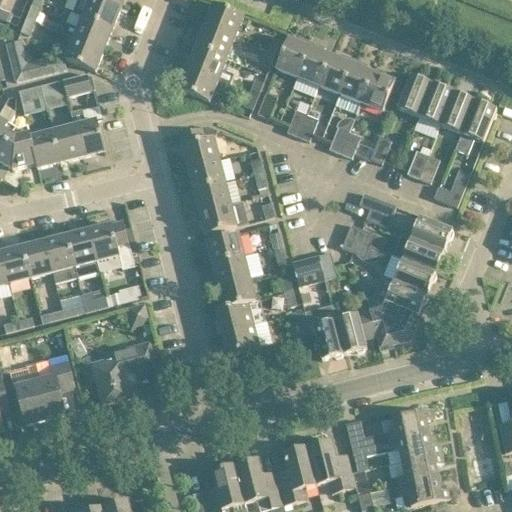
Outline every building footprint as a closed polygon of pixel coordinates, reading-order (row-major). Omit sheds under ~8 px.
[(94,0),(90,0),(83,20),(113,32),(122,11),(94,0)] [(94,0),(122,11),(125,0),(94,0)] [(214,7),(205,29),(235,41),(244,19),(214,7)] [(32,8),(27,22),(34,25),(40,11),(32,8)] [(0,12),(0,21),(9,25),(12,17),(0,12)] [(63,36),(74,41),(105,53),(113,32),(83,20),(78,31),(67,26),(63,36)] [(34,25),(27,22),(21,35),(29,38),(34,25)] [(205,29),(196,50),(227,62),(235,41),(205,29)] [(272,39),(266,53),(275,57),(281,43),(272,39)] [(105,53),(74,41),(65,63),(96,75),(105,53)] [(276,72),(298,80),(312,46),(298,41),(297,45),(288,41),(281,60),(276,72)] [(7,47),(9,55),(23,51),(21,43),(7,47)] [(298,80),(319,89),(331,59),(324,55),(325,51),(312,46),(298,80)] [(196,50),(188,71),(218,83),(230,88),(234,78),(222,73),(227,62),(196,50)] [(9,55),(11,63),(25,59),(23,51),(9,55)] [(275,57),(266,53),(261,66),(270,70),(275,57)] [(319,89),(340,97),(354,63),(341,58),(339,62),(331,59),(319,89)] [(11,63),(13,70),(21,68),(27,67),(25,59),(11,63)] [(52,60),(45,62),(49,77),(56,75),(53,64),(52,60)] [(64,61),(53,64),(56,75),(67,72),(64,62),(64,61)] [(45,62),(37,64),(41,79),(49,77),(45,62)] [(354,63),(340,97),(336,109),(357,118),(362,106),(374,76),(366,73),(368,68),(354,63)] [(37,64),(29,66),(33,81),(41,79),(37,64)] [(27,67),(21,68),(24,83),(33,81),(29,66),(27,67)] [(21,68),(13,70),(16,85),(24,83),(21,68)] [(218,83),(188,71),(179,93),(210,105),(218,83)] [(381,79),(374,76),(362,106),(384,115),(397,80),(383,75),(381,79)] [(92,80),(87,77),(63,83),(68,101),(96,94),(92,80)] [(398,111),(420,120),(433,87),(411,78),(398,111)] [(253,91),(251,96),(259,99),(261,95),(264,86),(256,83),(253,91)] [(55,85),(41,89),(43,97),(57,93),(55,85)] [(420,120),(441,129),(454,95),(433,87),(420,120)] [(43,97),(41,89),(27,92),(29,101),(43,97)] [(258,118),(269,122),(277,104),(279,99),(267,94),(265,99),(258,118)] [(441,129),(461,137),(462,137),(475,104),(454,95),(441,129)] [(259,99),(251,96),(245,110),(253,113),(259,99)] [(462,137),(461,137),(454,153),(468,158),(474,142),(484,146),(497,112),(475,104),(462,137)] [(287,136),(299,141),(308,117),(297,112),(295,118),(287,136)] [(71,115),(75,129),(83,160),(105,154),(97,123),(85,126),(82,113),(71,115)] [(308,117),(299,141),(310,145),(317,127),(319,122),(308,117)] [(0,165),(13,173),(37,167),(30,140),(31,140),(29,131),(19,133),(0,122),(0,165)] [(75,129),(53,134),(60,166),(83,160),(75,129)] [(329,153),(341,158),(350,134),(339,129),(329,153)] [(179,137),(188,171),(220,163),(214,141),(206,143),(203,131),(179,137)] [(53,134),(31,140),(30,140),(37,167),(38,172),(60,166),(53,134)] [(350,134),(341,158),(352,162),(360,144),(362,138),(350,134)] [(370,163),(382,168),(390,149),(392,144),(380,139),(370,163)] [(407,178),(419,182),(428,159),(417,154),(415,159),(407,178)] [(428,159),(419,182),(431,187),(438,169),(440,164),(428,159)] [(252,164),(255,178),(264,176),(260,162),(252,164)] [(188,171),(194,193),(225,185),(220,163),(188,171)] [(264,176),(255,178),(259,192),(267,190),(264,176)] [(194,193),(199,215),(231,208),(225,185),(194,193)] [(434,202),(457,211),(467,188),(462,186),(460,191),(453,188),(451,194),(439,190),(434,202)] [(379,228),(387,206),(364,197),(359,209),(369,213),(366,222),(379,228)] [(263,208),(267,223),(275,221),(271,206),(263,208)] [(231,208),(199,215),(205,238),(237,230),(231,208)] [(444,254),(449,244),(452,242),(454,236),(453,232),(420,219),(412,238),(411,241),(444,254)] [(123,224),(89,233),(97,265),(119,259),(123,273),(135,270),(123,224)] [(347,240),(370,249),(381,253),(386,241),(370,236),(351,228),(347,240)] [(89,233),(67,239),(77,280),(100,275),(97,265),(89,233)] [(271,237),(274,252),(282,250),(279,235),(271,237)] [(238,236),(201,246),(205,261),(211,259),(213,267),(244,259),(238,236)] [(67,239),(45,244),(53,276),(55,286),(77,280),(67,239)] [(370,249),(347,240),(342,252),(357,258),(366,261),(370,249)] [(436,275),(441,263),(444,262),(446,257),(444,254),(411,241),(403,262),(436,275)] [(45,244),(23,250),(31,281),(53,276),(45,244)] [(23,250),(1,255),(9,287),(31,281),(23,250)] [(282,250),(274,252),(278,266),(286,264),(282,250)] [(0,289),(9,287),(1,255),(0,255),(0,289)] [(331,256),(319,259),(325,283),(338,280),(336,275),(331,256)] [(213,267),(218,289),(250,281),(244,259),(213,267)] [(325,283),(319,259),(293,266),(298,285),(299,290),(325,283)] [(435,284),(437,279),(435,277),(436,275),(403,262),(394,283),(427,297),(432,286),(435,284)] [(282,282),(286,296),(294,294),(290,279),(282,282)] [(218,289),(224,311),(256,303),(250,281),(218,289)] [(426,306),(428,301),(427,298),(427,297),(394,283),(383,311),(371,314),(377,339),(380,351),(392,348),(393,348),(411,343),(419,325),(411,322),(413,316),(419,319),(423,307),(426,306)] [(297,308),(294,294),(286,296),(289,310),(297,308)] [(87,316),(94,314),(89,295),(82,297),(82,298),(87,316)] [(309,295),(301,297),(303,305),(311,303),(309,295)] [(119,296),(106,299),(107,302),(109,310),(122,307),(119,296)] [(216,313),(222,336),(254,327),(248,306),(256,304),(256,303),(224,311),(216,313)] [(128,312),(133,331),(150,326),(145,307),(128,312)] [(77,310),(62,313),(65,322),(79,318),(77,310)] [(65,322),(62,313),(48,317),(50,325),(65,322)] [(377,339),(371,314),(336,323),(344,358),(354,355),(357,357),(363,355),(365,352),(367,352),(365,342),(377,339)] [(33,321),(18,325),(20,333),(35,329),(33,321)] [(299,325),(303,339),(311,337),(307,323),(299,325)] [(344,358),(336,323),(313,329),(322,363),(333,360),(337,362),(342,361),(344,358)] [(20,333),(18,325),(4,329),(6,337),(20,333)] [(254,327),(222,336),(228,358),(259,350),(254,327)] [(114,363),(93,368),(83,371),(88,388),(97,386),(103,409),(137,400),(134,387),(140,386),(138,378),(157,373),(150,346),(113,355),(114,363)] [(46,365),(9,374),(13,392),(17,391),(26,428),(49,423),(51,424),(58,422),(59,420),(65,418),(59,395),(75,391),(68,364),(66,358),(45,364),(46,365)] [(0,381),(0,435),(3,434),(0,421),(0,418),(11,416),(2,381),(0,381)] [(376,438),(379,448),(430,437),(427,424),(435,422),(433,413),(393,421),(392,421),(395,433),(376,438)] [(346,428),(352,453),(367,450),(361,424),(346,428)] [(511,424),(499,428),(506,458),(511,456),(511,424)] [(352,453),(358,475),(364,474),(363,473),(366,473),(363,460),(381,456),(381,457),(400,453),(402,466),(442,458),(440,448),(432,450),(430,437),(379,448),(367,450),(352,453)] [(331,443),(307,449),(317,489),(329,486),(332,497),(356,491),(352,477),(348,459),(336,462),(331,443)] [(287,472),(276,475),(284,509),(308,503),(305,492),(317,489),(307,449),(283,455),(287,472)] [(442,458),(402,466),(405,479),(386,483),(388,492),(439,482),(436,469),(444,467),(442,458)] [(259,461),(236,468),(245,507),(257,504),(259,511),(274,511),(284,509),(276,475),(264,479),(259,461)] [(245,507),(236,468),(211,474),(216,492),(205,494),(204,495),(205,499),(195,501),(194,497),(193,498),(196,511),(233,511),(233,510),(245,507)] [(364,474),(358,475),(352,477),(356,491),(358,498),(369,496),(369,495),(364,474)] [(369,496),(358,498),(361,511),(369,511),(373,511),(372,510),(391,506),(390,501),(402,499),(404,511),(411,510),(412,511),(451,503),(449,493),(442,494),(439,482),(388,492),(369,495),(369,496)] [(131,511),(129,503),(103,510),(103,511),(131,511)]
